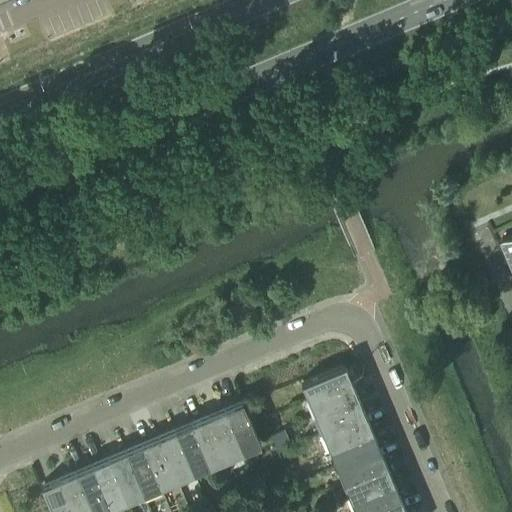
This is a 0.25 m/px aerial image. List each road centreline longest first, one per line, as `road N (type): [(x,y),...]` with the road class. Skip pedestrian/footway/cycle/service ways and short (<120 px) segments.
road 1 (residential): [(442,511),(368,340),(345,321),(0,457)]
road 2 (primary): [(0,188),(446,0)]
road 3 (primary): [(263,0),(0,111)]
